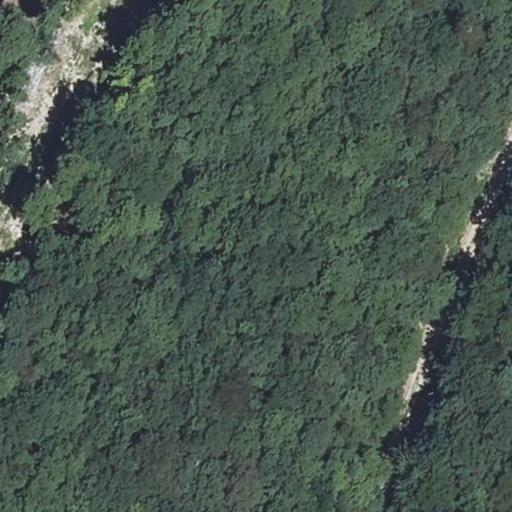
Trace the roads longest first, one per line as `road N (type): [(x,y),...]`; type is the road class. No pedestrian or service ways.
road 1 (track): [(391,511),(511,157)]
road 2 (track): [(90,0),(0,210)]
